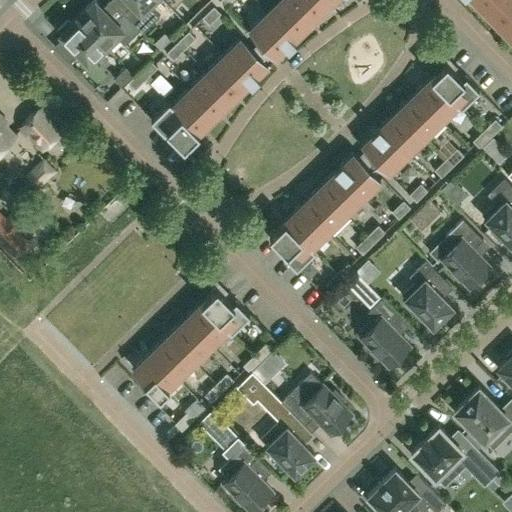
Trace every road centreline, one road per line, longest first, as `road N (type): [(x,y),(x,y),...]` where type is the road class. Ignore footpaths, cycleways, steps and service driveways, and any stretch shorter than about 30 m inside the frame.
road 1 (residential): [(398,416),(13,22)]
road 2 (residential): [(33,328),(208,511)]
road 3 (residential): [(398,416),(511,305)]
road 4 (residential): [(300,511),(398,416)]
